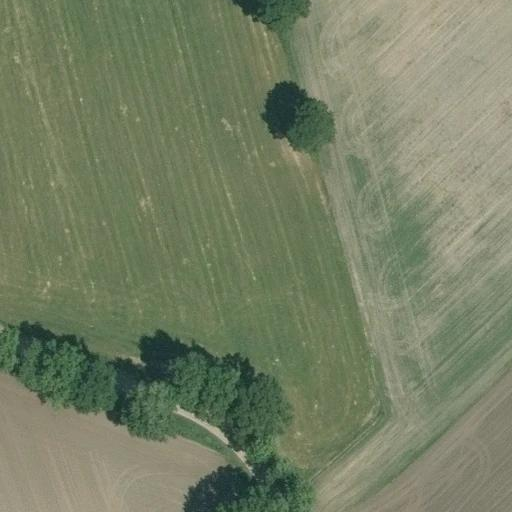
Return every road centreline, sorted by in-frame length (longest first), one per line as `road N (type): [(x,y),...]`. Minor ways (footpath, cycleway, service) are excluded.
road 1 (unclassified): [(282,511),(234,441),(143,392)]
road 2 (track): [(0,339),(143,392)]
